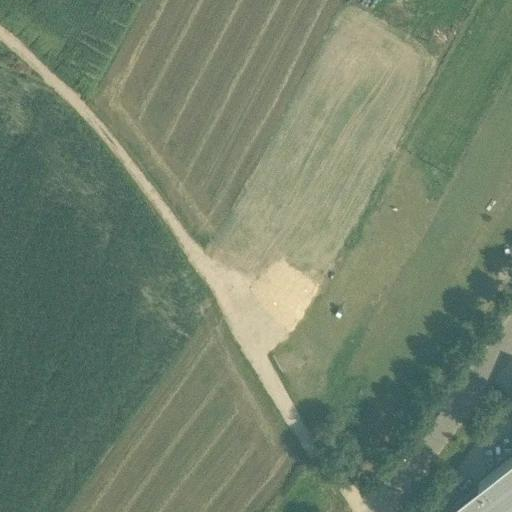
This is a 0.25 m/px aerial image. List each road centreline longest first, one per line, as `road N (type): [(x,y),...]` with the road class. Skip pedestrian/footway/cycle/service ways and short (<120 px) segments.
road 1 (track): [(0,36),(84,109),(194,255),(297,425),(368,511)]
road 2 (unclassified): [(511,336),(379,511)]
